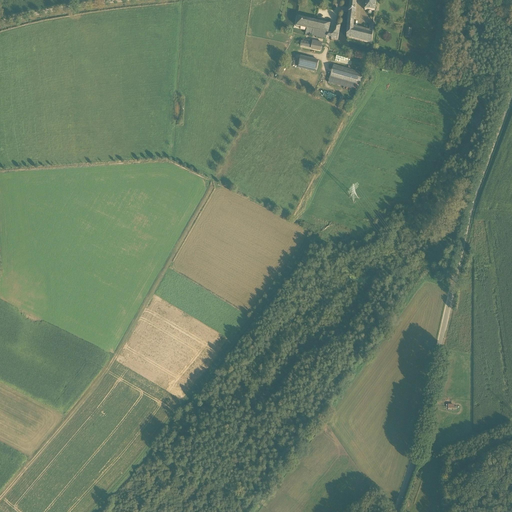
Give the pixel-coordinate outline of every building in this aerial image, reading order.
[(371,11),(375,12),(375,0),(365,0),(365,11),(368,11),(371,11)] [(355,10),(355,9),(350,8),(349,10),(349,12),(347,37),(372,44),(374,24),(371,23),(370,23),(369,33),(353,29),(354,19),(355,13),(355,10)] [(327,38),(328,34),(330,24),(316,21),(298,17),(296,26),(313,30),(312,36),(327,39),(327,38)] [(311,50),(320,51),(322,43),(313,41),(312,43),(300,41),(299,47),(311,49),(311,50)] [(356,52),(354,58),(362,60),(364,54),(356,52)] [(299,66),(312,69),(316,70),(318,61),(301,57),(299,66)] [(363,74),(343,68),(334,65),(329,83),(353,90),(355,84),(360,86),(363,74)]
